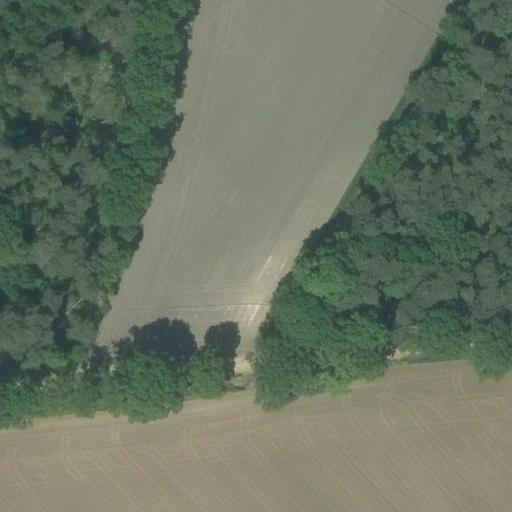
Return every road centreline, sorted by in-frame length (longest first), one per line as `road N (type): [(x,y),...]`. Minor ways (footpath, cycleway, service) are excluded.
road 1 (track): [(0,389),(286,362)]
road 2 (track): [(286,362),(511,338)]
